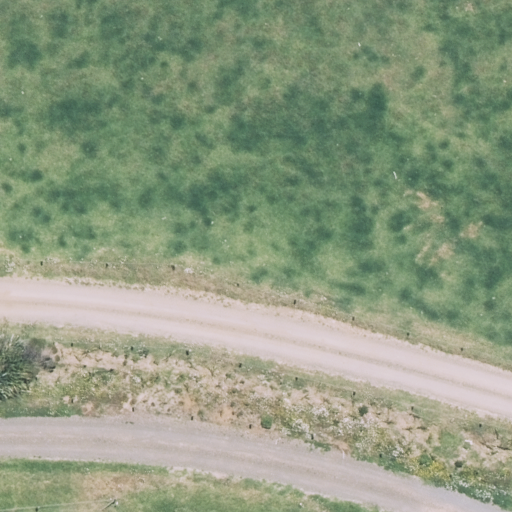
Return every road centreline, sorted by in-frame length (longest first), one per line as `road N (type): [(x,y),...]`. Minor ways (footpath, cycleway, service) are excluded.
road 1 (track): [(511,394),(400,364),(0,293)]
road 2 (track): [(0,441),(154,442),(343,480),(446,511)]
